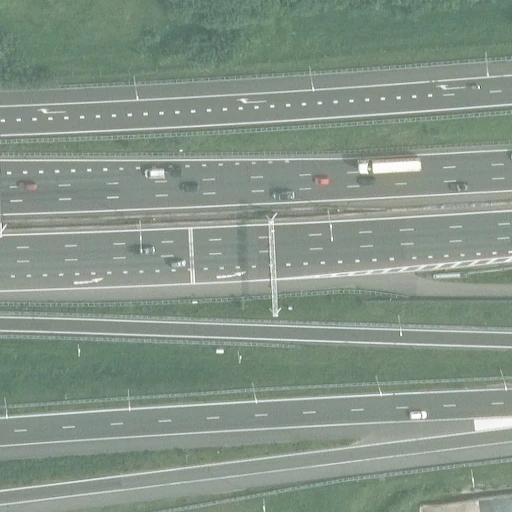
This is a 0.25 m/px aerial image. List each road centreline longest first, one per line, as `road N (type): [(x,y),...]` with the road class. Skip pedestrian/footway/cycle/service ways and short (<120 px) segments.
road 1 (motorway): [(0,498),(511,433)]
road 2 (motorway): [(511,90),(0,123)]
road 3 (motorway): [(0,433),(511,403)]
road 4 (motorway): [(0,255),(511,226)]
road 5 (motorway): [(511,171),(0,193)]
road 6 (motorway): [(0,325),(511,341)]
